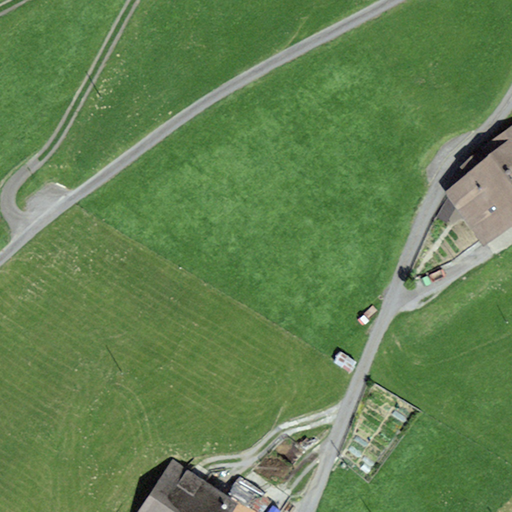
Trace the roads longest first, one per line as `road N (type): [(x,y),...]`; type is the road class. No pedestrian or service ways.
road 1 (unclassified): [(388,0),(197,107),(0,259)]
road 2 (unclassified): [(511,98),(452,169),(422,225),(310,511)]
road 3 (track): [(136,0),(57,139),(4,202),(24,238)]
road 4 (track): [(231,467),(290,430),(350,414)]
